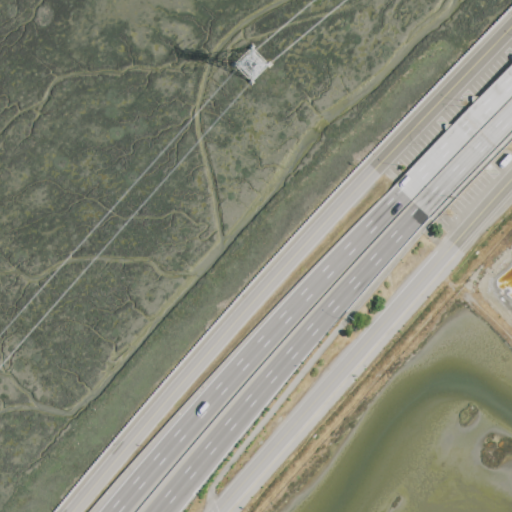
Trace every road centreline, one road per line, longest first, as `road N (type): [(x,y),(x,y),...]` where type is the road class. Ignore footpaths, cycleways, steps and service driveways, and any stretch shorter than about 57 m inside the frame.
road 1 (residential): [(221,511),(511,185),(379,170),(76,511)]
road 2 (motorway): [(402,193),(119,511)]
road 3 (motorway): [(166,511),(419,210)]
road 4 (motorway): [(511,87),(402,193)]
road 5 (motorway): [(419,210),(511,120)]
